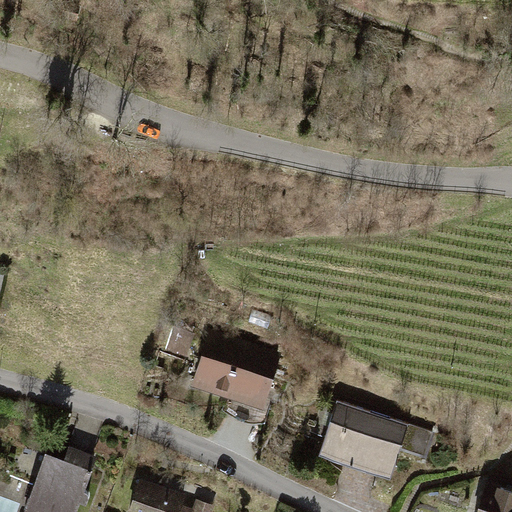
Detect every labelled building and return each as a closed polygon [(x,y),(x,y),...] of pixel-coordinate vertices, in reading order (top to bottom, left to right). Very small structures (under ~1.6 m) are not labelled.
[(283,351),(210,327),(192,382),(264,406),(283,351)] [(438,431),(339,399),(321,453),(392,476),(401,450),(429,459),(438,431)] [(65,455),(45,448),(22,511),(25,511),(76,511),(81,499),(86,501),(90,489),(85,488),(97,453),(69,443),(65,455)] [(187,493),(140,476),(127,511),(214,511),(217,505),(198,498),(194,508),(183,504),(187,493)] [(511,511),(511,483),(491,477),(488,478),(477,511),(511,511)]
